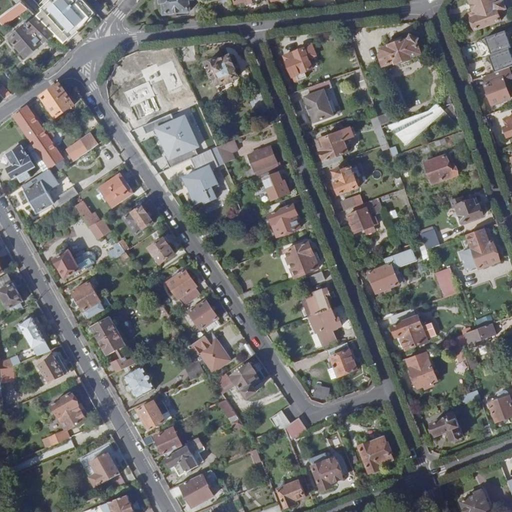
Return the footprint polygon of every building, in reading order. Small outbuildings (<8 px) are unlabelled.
[(79,0),(60,0),(39,20),(54,34),(65,46),(95,17),(79,0)] [(165,11),(190,9),(189,0),(162,0),(163,0),(164,0),(165,11)] [(473,18),(476,30),(502,20),(500,14),(509,11),(506,3),(507,2),(506,0),(470,0),(477,17),(473,18)] [(16,6),(14,8),(0,18),(0,22),(2,24),(19,11),(16,6)] [(39,20),(37,17),(18,35),(15,31),(9,38),(27,58),(54,34),(39,20)] [(504,30),(484,38),(491,55),(508,48),(510,47),(504,30)] [(413,38),(383,47),(385,53),(382,54),(386,65),(397,61),(398,63),(413,57),(412,55),(419,54),(417,49),(422,48),(420,41),(421,38),(414,34),(413,38)] [(287,59),(295,80),(307,76),(306,70),(314,67),(310,56),(317,54),(314,42),(313,43),(312,41),(306,43),(306,44),(305,45),(305,47),(290,52),(292,58),(287,59)] [(194,45),(180,47),(182,62),(196,60),(194,45)] [(491,55),(489,56),(496,72),(501,70),(511,65),(511,58),(508,48),(491,55)] [(218,58),(207,63),(215,84),(226,80),(226,83),(234,80),(233,78),(238,75),(231,56),(219,60),(218,58)] [(123,63),(125,69),(137,65),(135,59),(123,63)] [(488,84),(485,85),(492,105),(511,98),(501,70),(496,72),(485,77),(488,84)] [(328,80),(308,87),(311,97),(306,100),(313,120),(330,114),(323,93),(332,89),(328,80)] [(149,82),(125,93),(138,122),(162,111),(149,82)] [(61,84),(42,96),(57,116),(75,105),(61,84)] [(268,110),(258,84),(249,88),(255,101),(251,103),(256,115),(268,110)] [(0,89),(0,93),(6,100),(13,95),(4,86),(2,88),(0,89)] [(407,145),(445,111),(438,103),(430,111),(389,125),(393,130),(407,145)] [(28,106),(14,115),(34,144),(50,169),(64,160),(28,106)] [(186,117),(158,130),(172,160),(200,147),(186,117)] [(317,164),(319,169),(344,160),(343,156),(349,153),(345,141),(347,139),(345,132),(319,141),(326,160),(317,164)] [(73,157),(76,161),(100,144),(93,135),(69,152),(73,157)] [(218,147),(225,163),(235,160),(233,153),(239,150),(236,140),(218,147)] [(50,169),(34,144),(29,148),(45,172),(50,169)] [(37,165),(23,145),(8,155),(14,165),(9,169),(16,179),(21,175),(25,181),(34,175),(30,170),(37,165)] [(250,155),(258,176),(280,168),(272,146),(250,155)] [(220,166),(212,150),(191,159),(197,172),(186,177),(190,186),(191,186),(193,191),(188,193),(193,204),(194,203),(197,209),(218,199),(215,193),(217,188),(220,186),(213,170),(220,166)] [(426,163),(434,185),(458,175),(454,165),(450,166),(446,156),(426,163)] [(341,165),(334,168),(339,182),(336,183),(340,194),(360,186),(352,167),(342,170),(341,165)] [(265,178),(273,201),(290,193),(287,183),(285,184),(280,172),(265,178)] [(122,174),(100,189),(114,209),(135,193),(122,174)] [(40,176),(24,186),(27,191),(26,192),(38,213),(55,204),(40,176)] [(59,197),(64,205),(73,198),(79,194),(74,187),(59,197)] [(344,202),(346,210),(360,205),(364,203),(361,195),(344,202)] [(390,200),(388,195),(364,203),(360,205),(362,211),(366,210),(368,216),(374,214),(378,212),(376,206),(390,200)] [(469,202),(466,196),(457,199),(465,222),(483,216),(477,199),(469,202)] [(85,201),(77,206),(91,227),(97,223),(101,221),(96,213),(94,215),(85,201)] [(285,201),(271,206),(274,213),(270,215),(279,237),(301,228),(297,216),(299,215),(295,205),(288,208),(285,201)] [(145,206),(126,219),(137,235),(155,223),(145,206)] [(375,218),(374,214),(368,216),(366,210),(362,211),(350,215),(356,233),(379,225),(377,218),(375,218)] [(104,233),(111,229),(106,221),(104,219),(101,221),(97,223),(104,233)] [(423,246),(438,244),(435,227),(420,230),(423,246)] [(488,244),(484,229),(467,235),(480,270),(500,263),(493,243),(488,244)] [(167,238),(152,248),(162,264),(177,254),(167,238)] [(110,253),(115,260),(127,253),(120,242),(116,245),(118,248),(110,253)] [(310,242),(285,252),(295,278),(320,268),(310,242)] [(72,249),(56,258),(66,277),(83,268),(77,258),(72,249)] [(415,249),(391,257),(394,264),(371,272),(379,293),(401,285),(395,268),(419,259),(415,249)] [(91,250),(77,258),(83,268),(97,261),(98,258),(98,255),(97,252),(93,251),(91,250)] [(186,306),(202,295),(197,287),(199,286),(188,270),(169,282),(180,299),(181,299),(186,306)] [(444,298),(459,292),(451,270),(436,275),(444,298)] [(322,273),(309,278),(311,285),(325,280),(322,273)] [(23,302),(7,275),(0,279),(0,291),(10,309),(23,302)] [(82,312),(87,320),(105,311),(101,302),(102,301),(91,281),(73,291),(85,311),(82,312)] [(306,300),(312,317),(331,309),(326,296),(329,294),(327,288),(324,289),(315,292),(316,296),(306,300)] [(256,289),(241,296),(246,303),(259,297),(256,289)] [(209,336),(223,326),(219,319),(220,318),(208,300),(191,312),(204,330),(205,329),(209,336)] [(331,309),(312,317),(324,347),(340,341),(336,330),(339,329),(338,328),(341,327),(339,321),(336,323),(331,309)] [(410,319),(407,311),(392,317),(395,325),(393,326),(397,336),(401,335),(407,349),(429,340),(420,316),(410,319)] [(94,327),(102,342),(120,333),(112,317),(94,327)] [(37,356),(50,351),(32,319),(18,327),(22,334),(24,332),(37,356)] [(496,335),(492,325),(477,330),(473,331),(478,346),(484,343),(483,340),(496,335)] [(120,333),(102,342),(110,355),(127,345),(120,333)] [(459,340),(461,346),(466,343),(463,335),(458,337),(459,340)] [(203,352),(207,358),(215,370),(230,359),(218,342),(213,344),(208,336),(192,348),(197,355),(203,352)] [(459,362),(466,360),(461,346),(459,340),(452,343),(459,362)] [(258,355),(249,343),(241,349),(249,361),(258,355)] [(348,343),(329,350),(338,377),(358,369),(348,343)] [(439,379),(428,351),(408,359),(419,388),(425,385),(426,388),(435,385),(434,382),(439,379)] [(197,355),(201,362),(207,358),(203,352),(197,355)] [(1,366),(10,366),(23,361),(20,354),(1,362),(1,366)] [(114,362),(119,371),(138,363),(133,354),(114,362)] [(39,364),(50,384),(64,376),(54,357),(39,364)] [(197,361),(184,368),(191,380),(204,373),(197,361)] [(253,363),(234,376),(246,393),(247,391),(251,398),(260,392),(256,386),(263,380),(257,372),(258,371),(253,363)] [(145,364),(126,375),(139,398),(158,387),(154,379),(155,378),(156,375),(155,372),(152,372),(150,373),(145,364)] [(1,366),(3,381),(11,380),(10,366),(1,366)] [(227,375),(216,383),(223,394),(236,386),(227,375)] [(312,398),(327,400),(329,387),(314,385),(312,398)] [(481,398),(478,391),(467,395),(470,402),(481,398)] [(497,423),(511,416),(511,401),(508,393),(505,391),(501,392),(501,395),(502,399),(489,404),(497,423)] [(50,437),(54,444),(70,438),(67,431),(86,420),(79,407),(81,405),(73,393),(52,404),(65,429),(50,437)] [(218,403),(235,431),(243,426),(226,398),(218,403)] [(156,399),(140,409),(152,429),(168,419),(156,399)] [(272,419),(280,430),(286,427),(292,423),(284,411),(272,419)] [(464,436),(455,413),(447,415),(448,417),(431,424),(435,436),(448,431),(452,441),(464,436)] [(307,428),(301,418),(292,423),(286,427),(291,440),(307,428)] [(488,441),(495,438),(490,424),(483,427),(488,441)] [(155,434),(143,439),(146,445),(157,440),(165,454),(185,444),(177,428),(157,438),(155,434)] [(201,437),(187,443),(189,446),(167,458),(172,467),(176,465),(182,475),(200,465),(192,452),(205,445),(201,437)] [(385,437),(361,446),(371,472),(389,464),(387,460),(393,457),(385,437)] [(256,450),(250,452),(254,464),(261,462),(256,450)] [(96,487),(120,474),(108,452),(91,462),(97,474),(91,477),(96,487)] [(339,460),(316,469),(324,490),(334,486),(333,481),(345,477),(343,472),(346,470),(345,466),(341,467),(339,460)] [(204,474),(171,489),(176,498),(186,492),(194,507),(216,494),(204,474)] [(274,491),(281,510),(297,503),(296,501),(308,497),(300,478),(278,487),(279,489),(274,491)] [(463,502),(465,511),(491,511),(484,490),(476,493),(477,497),(463,502)] [(136,511),(129,493),(95,506),(97,511),(136,511)]
